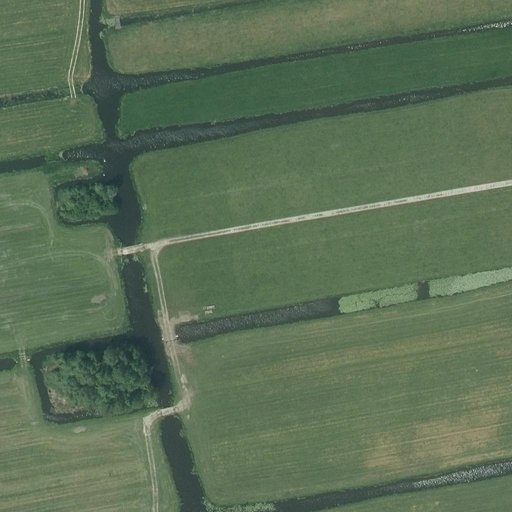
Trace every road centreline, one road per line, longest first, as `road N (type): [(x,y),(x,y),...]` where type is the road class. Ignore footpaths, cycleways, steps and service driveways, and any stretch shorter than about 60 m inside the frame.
road 1 (track): [(152,245),(511,183)]
road 2 (track): [(154,511),(145,421),(182,405),(152,245)]
